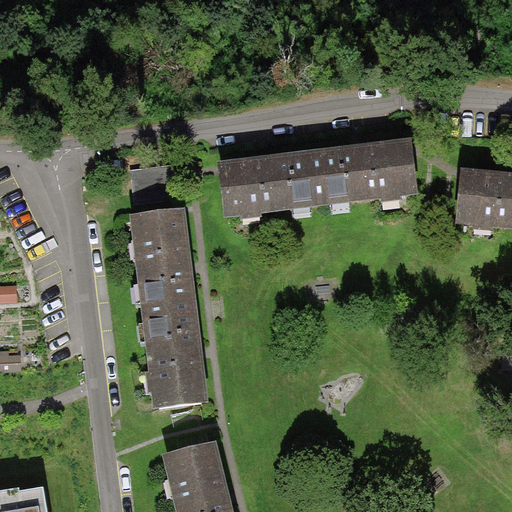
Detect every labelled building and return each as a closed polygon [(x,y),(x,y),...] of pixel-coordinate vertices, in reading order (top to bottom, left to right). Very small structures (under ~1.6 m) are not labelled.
[(411,142),(219,168),(225,223),(418,197),(411,142)] [(178,164),(130,171),(135,206),(183,199),(178,164)] [(511,179),(463,175),(458,228),(511,233),(511,179)] [(130,220),(142,320),(199,313),(186,213),(130,220)] [(210,407),(199,313),(142,320),(153,413),(210,407)] [(179,511),(236,511),(221,446),(167,459),(179,511)] [(0,497),(0,511),(39,511),(36,492),(0,497)]
